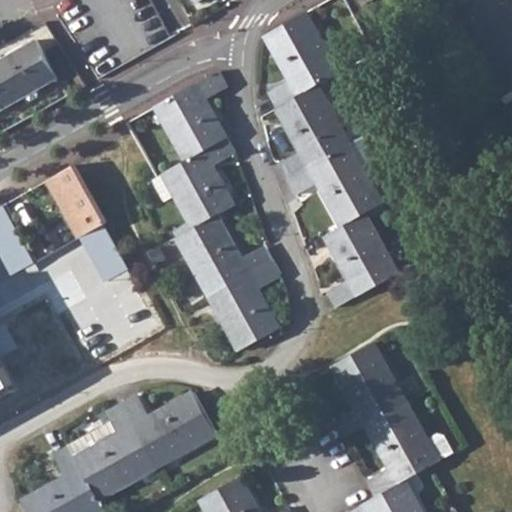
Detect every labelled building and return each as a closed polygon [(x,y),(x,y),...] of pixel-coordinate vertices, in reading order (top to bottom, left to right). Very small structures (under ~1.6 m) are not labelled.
[(269,95),(277,107),(318,85),(332,77),(339,73),(305,13),(265,35),(292,82),(269,95)] [(0,109),(26,95),(27,96),(32,98),(37,95),(38,90),(37,89),(57,78),(37,41),(0,61),(0,109)] [(80,79),(73,67),(63,73),(70,85),(74,83),(80,79)] [(197,83),(157,105),(187,160),(228,138),(205,96),(223,86),(226,84),(220,72),(198,84),(197,83)] [(80,79),(74,83),(77,89),(80,88),(84,85),(80,79)] [(318,85),(277,107),(303,154),(281,166),(289,180),(351,146),(318,85)] [(157,177),(154,178),(166,200),(178,194),(191,220),(174,229),(178,237),(217,214),(235,205),(212,163),(234,150),(228,138),(187,160),(157,177)] [(351,146),(289,180),(296,193),(318,182),(342,226),(367,213),(383,204),(368,174),(380,168),(365,139),(351,146)] [(55,176),(48,180),(79,236),(86,232),(106,222),(75,165),(62,172),(55,176)] [(342,226),(327,235),(353,281),(329,294),(336,306),(359,294),(361,293),(399,272),(367,213),(342,226)] [(217,214),(178,237),(210,295),(273,259),(266,248),(243,260),(217,214)] [(273,259),(210,295),(240,349),(279,328),(257,286),(280,273),(273,259)] [(0,302),(29,288),(21,274),(0,284),(0,302)] [(373,342),(334,364),(360,411),(337,423),(344,436),(366,424),(407,402),(373,342)] [(135,395),(121,403),(155,465),(217,431),(195,392),(148,417),(135,395)] [(407,402),(366,424),(391,466),(368,478),(377,496),(404,480),(431,465),(455,452),(444,433),(436,431),(427,436),(407,402)] [(112,422),(69,445),(98,496),(155,465),(121,403),(106,411),(112,422)] [(23,500),(30,511),(93,511),(104,506),(98,496),(69,445),(53,453),(66,476),(23,500)] [(261,511),(241,476),(201,497),(209,511),(290,511),(287,507),(276,511),(261,511)] [(350,511),(422,511),(404,480),(377,496),(374,498),(365,503),(364,504),(350,511)]
